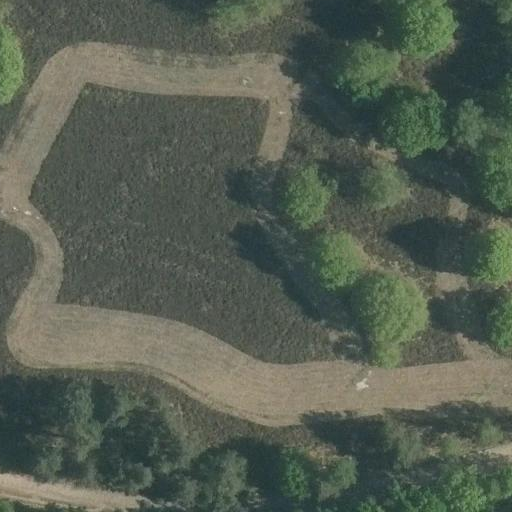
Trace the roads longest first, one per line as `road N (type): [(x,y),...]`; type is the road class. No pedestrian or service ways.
road 1 (track): [(511,447),(254,511)]
road 2 (track): [(136,511),(0,488)]
